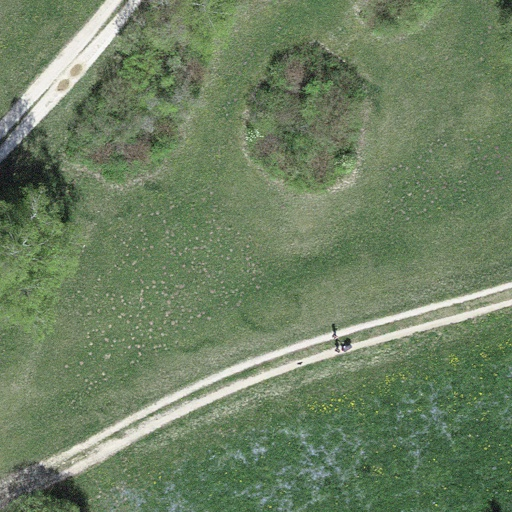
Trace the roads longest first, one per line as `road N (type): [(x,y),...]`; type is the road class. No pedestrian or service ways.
road 1 (track): [(511,296),(229,381),(0,502)]
road 2 (track): [(127,0),(0,145)]
